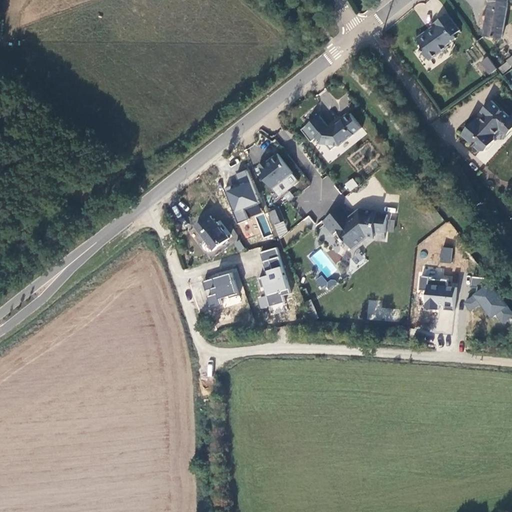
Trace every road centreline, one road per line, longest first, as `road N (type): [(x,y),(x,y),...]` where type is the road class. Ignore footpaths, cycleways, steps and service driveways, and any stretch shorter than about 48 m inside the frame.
road 1 (track): [(147,202),(166,232),(202,348),(511,363)]
road 2 (tertiary): [(0,318),(358,34)]
